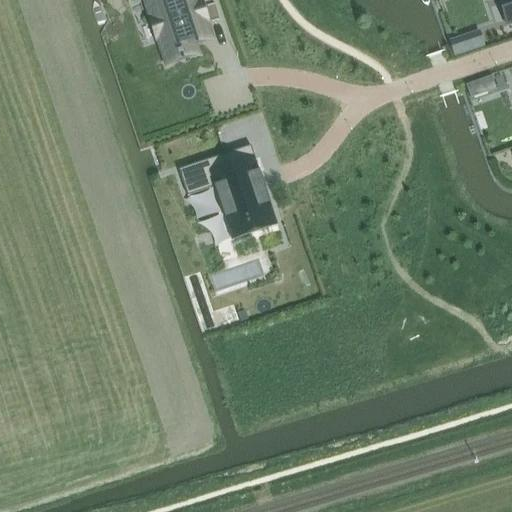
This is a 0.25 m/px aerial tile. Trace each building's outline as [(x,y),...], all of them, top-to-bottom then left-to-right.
[(155,0),(143,4),(163,65),(191,56),(188,46),(206,40),(192,0),(155,0)] [(511,0),(497,0),(507,27),(511,26),(511,28),(511,0)] [(461,43),(451,47),(455,57),(464,54),(461,43)] [(491,77),(482,80),(487,93),(496,90),(491,77)] [(250,147),(178,171),(187,198),(214,189),(232,242),(277,227),(259,172),(253,174),(249,163),(255,161),(250,147)]
